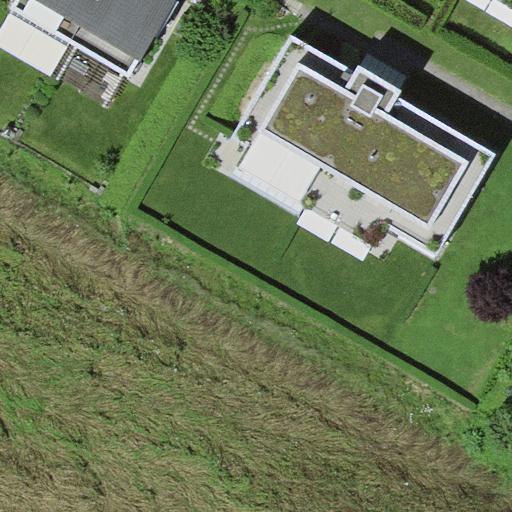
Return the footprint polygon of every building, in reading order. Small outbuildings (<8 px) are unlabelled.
[(78,25),(37,0),(17,0),(12,9),(68,42),(78,25)] [(37,0),(78,25),(92,0),(37,0)] [(92,0),(78,25),(138,59),(140,59),(174,0),(92,0)] [(138,59),(78,25),(68,42),(128,76),(138,59)] [(352,72),(291,36),(232,135),(250,146),(237,166),(374,247),(387,224),(437,254),(497,153),(399,96),(403,89),(379,74),(358,62),(352,72)]
